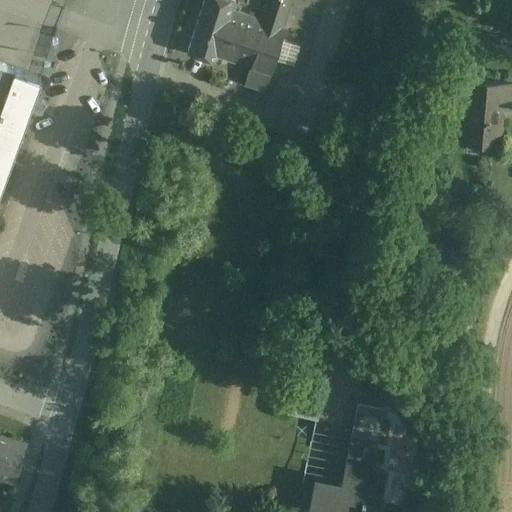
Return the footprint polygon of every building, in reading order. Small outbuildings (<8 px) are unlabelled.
[(204,0),(188,51),(216,60),(218,52),(231,10),(234,0),(204,0)] [(291,0),(267,0),(261,19),(282,27),(291,0)] [(261,19),(231,10),(218,52),(253,64),(271,69),(285,28),(282,27),(261,19)] [(0,188),(40,78),(0,63),(0,188)] [(271,69),(253,64),(246,84),(265,90),(271,69)] [(511,107),(511,82),(468,79),(461,143),(499,146),(503,109),(511,110),(511,107)] [(481,293),(450,289),(448,307),(453,308),(449,336),(474,340),(481,293)] [(321,396),(293,389),(288,413),(317,420),(321,396)] [(385,408),(361,403),(358,418),(382,423),(385,408)] [(382,423),(358,418),(355,432),(353,431),(346,465),(347,465),(343,488),(316,482),(311,506),(341,511),(376,511),(380,494),(376,493),(381,470),(373,469),(382,423)] [(25,443),(0,435),(0,480),(12,484),(13,485),(27,443),(25,443)]
